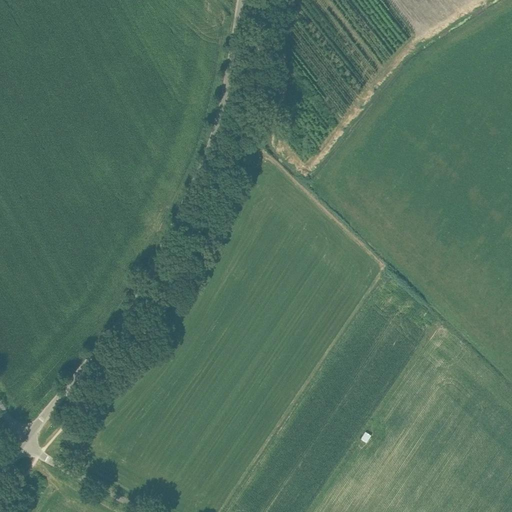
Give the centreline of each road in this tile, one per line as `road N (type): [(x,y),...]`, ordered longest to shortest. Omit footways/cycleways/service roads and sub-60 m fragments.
road 1 (unclassified): [(24,441),(144,287),(175,227),(224,106),(241,0)]
road 2 (unclassified): [(144,511),(24,441)]
